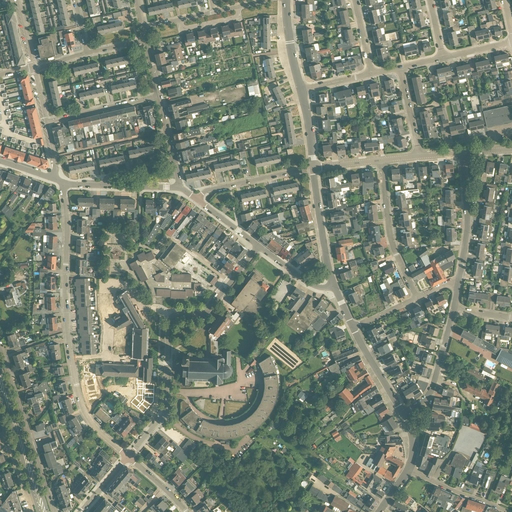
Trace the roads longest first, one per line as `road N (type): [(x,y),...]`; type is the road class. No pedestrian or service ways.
road 1 (residential): [(128,456),(92,424),(79,399),(66,321),(63,183)]
road 2 (residential): [(257,245),(210,309),(169,317),(165,411),(128,456)]
road 3 (residential): [(0,346),(54,511)]
road 4 (residential): [(417,297),(392,246),(380,160)]
road 5 (residential): [(458,281),(467,220),(461,152)]
road 6 (tertiary): [(39,497),(0,379)]
